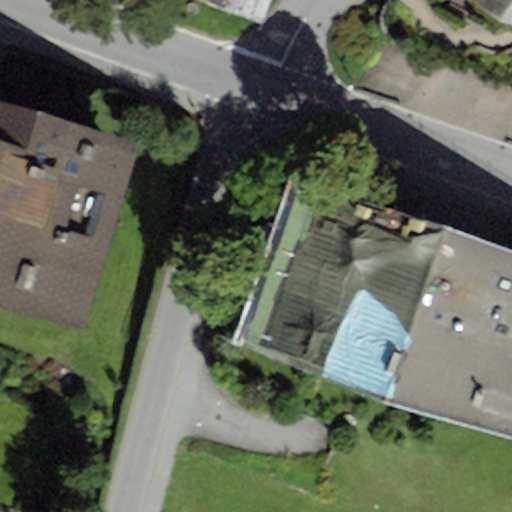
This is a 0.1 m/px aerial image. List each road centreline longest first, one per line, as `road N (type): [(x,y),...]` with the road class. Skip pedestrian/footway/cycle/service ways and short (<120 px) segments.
road 1 (residential): [(260,93),(215,201),(134,511)]
road 2 (tertiary): [(260,93),(511,179)]
road 3 (tertiary): [(16,0),(260,93)]
